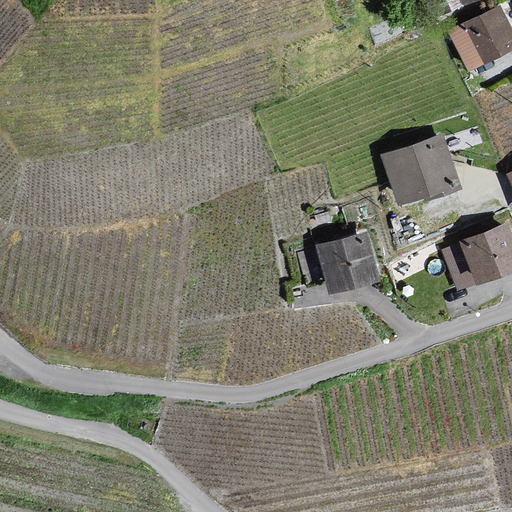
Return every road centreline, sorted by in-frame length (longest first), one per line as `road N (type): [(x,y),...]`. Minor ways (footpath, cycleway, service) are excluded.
road 1 (unclassified): [(511,311),(235,394),(61,379),(0,343)]
road 2 (unclassified): [(0,408),(134,445),(211,511)]
